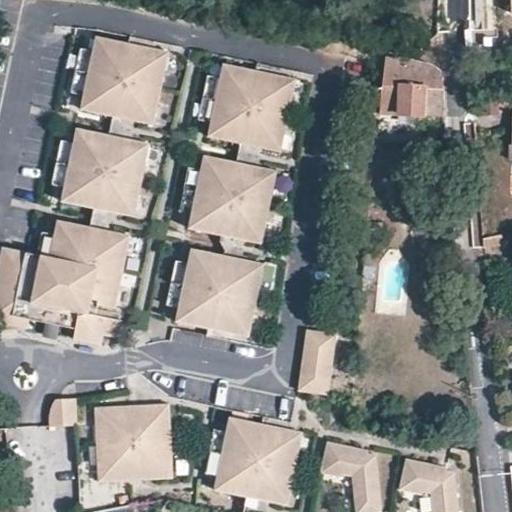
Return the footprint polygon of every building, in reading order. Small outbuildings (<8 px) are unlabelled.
[(155,114),(168,42),(96,28),(94,40),(89,62),(86,86),(82,100),(115,107),(155,114)] [(94,40),(81,37),(76,60),(89,62),(94,40)] [(223,52),(220,66),(216,88),(212,110),(209,125),(248,132),(282,137),(295,66),(223,52)] [(379,101),(379,112),(444,114),(443,77),(437,69),(428,63),(405,59),(384,58),(379,101)] [(89,62),(76,60),(72,83),(86,86),(89,62)] [(205,85),(216,88),(220,66),(208,64),(205,85)] [(216,88),(205,85),(201,107),(212,110),(216,88)] [(99,200),(137,207),(151,134),(111,126),(79,120),(77,131),(73,155),(69,176),(66,193),(99,200)] [(77,131),(63,128),(59,152),(73,155),(77,131)] [(203,156),(200,180),(196,200),(192,218),(231,225),(266,231),(279,159),(244,153),(205,146),(203,156)] [(73,155),(59,152),(55,173),(69,176),(73,155)] [(203,156),(191,154),(187,177),(200,180),(203,156)] [(200,180),(187,177),(183,197),(196,200),(200,180)] [(58,226),(55,249),(41,246),(5,240),(0,262),(0,312),(31,318),(33,310),(79,318),(77,331),(103,336),(105,323),(120,327),(124,308),(95,303),(98,289),(103,290),(102,295),(121,298),(134,227),(94,219),(61,213),(58,226)] [(58,226),(45,223),(41,246),(55,249),(58,226)] [(362,272),(372,272),(375,232),(366,231),(362,272)] [(184,295),(182,310),(257,323),(270,251),(228,244),(194,239),(192,251),(188,275),(184,295)] [(192,251),(179,249),(176,272),(188,275),(192,251)] [(188,275),(176,272),(172,294),(184,295),(188,275)] [(334,330),(304,326),(296,388),(327,392),(334,330)] [(51,425),(78,425),(78,399),(52,399),(51,425)] [(137,410),(137,417),(118,419),(117,412),(90,416),(98,489),(124,485),(124,480),(143,477),(144,482),(170,479),(165,407),(137,410)] [(117,412),(118,419),(137,417),(137,410),(117,412)] [(281,430),(280,435),(259,432),(260,427),(228,420),(225,437),(221,458),(216,479),(214,492),(246,498),(247,493),(270,497),(269,503),(286,506),(300,434),(281,430)] [(280,435),(281,430),(260,427),(259,432),(280,435)] [(225,437),(211,435),(208,456),(221,458),(225,437)] [(343,477),(344,473),(352,475),(356,511),(383,511),(376,454),(365,452),(366,447),(326,439),(319,473),(343,477)] [(418,494),(419,490),(428,491),(431,511),(456,511),(451,476),(450,468),(444,467),(444,462),(402,454),(397,489),(418,494)] [(221,458),(208,456),(204,477),(216,479),(221,458)] [(124,480),(124,485),(144,482),(143,477),(124,480)] [(247,493),(246,498),(269,503),(270,497),(247,493)] [(0,511),(9,511),(7,502),(0,502),(0,511)]
